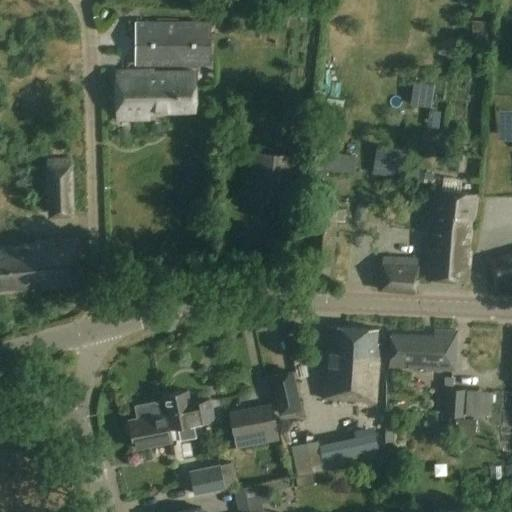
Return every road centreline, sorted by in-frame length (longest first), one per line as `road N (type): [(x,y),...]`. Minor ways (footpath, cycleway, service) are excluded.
road 1 (tertiary): [(99,329),(174,307),(244,300),(511,310)]
road 2 (unclassified): [(99,329),(94,47),(80,0)]
